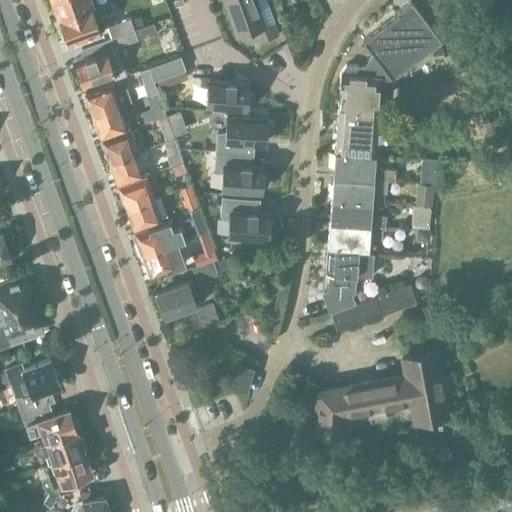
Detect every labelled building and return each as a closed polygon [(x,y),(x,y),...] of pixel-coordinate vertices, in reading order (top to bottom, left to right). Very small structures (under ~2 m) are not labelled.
[(96,3),(95,0),(51,0),(53,6),(57,7),(60,16),(96,3)] [(257,0),(221,0),(234,36),(258,28),(262,39),(278,34),(273,21),(266,24),(257,0)] [(373,52),(391,76),(441,40),(410,0),(409,0),(395,11),(397,13),(363,39),(373,52)] [(96,3),(60,16),(59,16),(59,19),(57,21),(60,29),(63,29),(67,39),(108,24),(112,35),(143,24),(140,14),(131,17),(131,16),(116,21),(112,13),(97,18),(92,7),(97,5),(96,3)] [(152,21),(143,24),(112,35),(115,45),(155,31),(152,21)] [(478,39),(461,46),(469,66),(486,59),(478,39)] [(106,48),(73,59),(78,73),(76,73),(79,82),(82,81),(83,85),(115,74),(109,55),(117,53),(112,40),(104,43),(106,48)] [(339,88),(338,108),(378,111),(380,85),(391,76),(373,52),(365,65),(345,64),(340,72),(339,89),(339,88)] [(149,65),(154,78),(184,67),(179,54),(149,65)] [(151,93),(157,91),(148,66),(139,70),(147,94),(151,93)] [(247,91),(247,81),(207,78),(206,103),(245,106),(246,102),(249,102),(251,100),(252,97),(251,94),(249,92),(247,91)] [(114,82),(85,92),(89,103),(88,108),(92,111),(93,114),(121,104),(130,101),(125,87),(116,90),(114,82)] [(151,93),(147,94),(146,95),(150,107),(140,110),(144,122),(154,119),(155,118),(165,114),(157,91),(151,93)] [(495,96),(483,99),(491,134),(503,131),(495,96)] [(121,104),(93,114),(94,117),(93,122),(97,125),(100,135),(129,125),(121,104)] [(334,152),(374,154),(378,111),(338,108),(334,152)] [(167,113),(170,120),(182,116),(179,109),(167,113)] [(243,140),(253,140),(264,141),(265,131),(268,131),(270,129),(271,126),(270,123),(268,121),(265,120),(266,116),(226,113),(225,130),(216,132),(215,149),(242,151),(243,140)] [(155,118),(154,119),(157,126),(168,122),(165,114),(155,118)] [(136,126),(102,139),(106,150),(105,154),(108,158),(109,160),(138,150),(133,136),(139,134),(136,126)] [(222,170),(221,186),(261,189),(261,185),(264,185),(266,183),(267,180),(266,177),(265,175),(262,174),(262,164),(252,163),(242,163),(242,151),(215,149),(214,167),(222,170)] [(138,150),(109,160),(110,163),(110,168),(114,172),(117,182),(151,169),(148,161),(143,163),(138,150)] [(167,156),(171,165),(182,161),(179,152),(167,156)] [(333,174),(392,178),(394,178),(395,166),(374,164),(374,154),(334,152),(333,174)] [(438,158),(420,157),(418,181),(433,183),(436,183),(438,158)] [(182,161),(171,165),(174,175),(185,171),(182,161)] [(392,178),(333,174),(331,198),(371,201),(372,189),(391,191),(392,178)] [(126,207),(155,197),(147,175),(118,185),(122,196),(122,201),(125,204),(126,207)] [(415,192),(432,193),(433,183),(418,181),(416,181),(415,192)] [(186,211),(190,209),(198,207),(193,194),(181,198),(186,211)] [(229,216),(227,233),(267,236),(267,232),(270,232),(272,230),(273,227),(273,224),(271,222),(268,221),(269,211),(248,209),(249,197),(222,195),(221,213),(229,216)] [(130,218),(134,227),(162,217),(155,197),(126,207),(127,209),(126,214),(130,218)] [(371,201),(331,198),(329,221),(382,225),(382,221),(378,221),(379,211),(370,211),(371,201)] [(413,204),(411,222),(429,224),(430,206),(413,204)] [(190,209),(199,232),(199,233),(207,230),(198,207),(190,209)] [(143,253),(171,243),(184,238),(179,225),(172,227),(169,219),(135,231),(139,241),(136,242),(140,251),(142,250),(143,253)] [(327,245),(362,248),(368,248),(369,237),(382,238),(382,226),(329,222),(327,245)] [(429,230),(417,229),(416,239),(428,240),(429,230)] [(0,259),(9,257),(0,230),(0,259)] [(171,243),(143,253),(151,274),(179,264),(171,243)] [(325,272),(356,274),(370,275),(372,253),(362,252),(362,248),(327,245),(325,272)] [(196,265),(213,259),(218,258),(215,248),(214,246),(192,254),(196,265)] [(195,277),(217,271),(213,259),(196,265),(192,266),(195,277)] [(0,285),(0,310),(33,299),(25,276),(0,285)] [(200,301),(192,278),(157,291),(158,293),(155,294),(162,314),(165,313),(166,314),(200,301)] [(382,314),(416,302),(409,282),(355,302),(349,284),(344,284),(323,291),(336,328),(382,312),(382,314)] [(41,322),(33,299),(0,310),(0,321),(2,321),(7,334),(11,343),(41,332),(38,323),(41,322)] [(212,301),(183,312),(190,331),(219,321),(212,301)] [(414,419),(415,419),(448,412),(436,348),(402,354),(405,371),(317,388),(315,411),(302,410),(301,428),(344,432),(345,414),(394,405),(395,409),(401,408),(400,404),(411,402),(414,419)] [(18,398),(22,410),(47,401),(53,399),(49,387),(60,383),(59,380),(62,379),(58,368),(55,369),(50,357),(12,371),(21,397),(18,398)] [(232,385),(236,386),(246,389),(253,368),(239,363),(232,385)] [(30,432),(33,431),(41,428),(45,440),(76,429),(76,428),(79,427),(75,415),(72,416),(69,407),(52,413),(47,401),(22,410),(30,432)] [(79,437),(76,429),(45,440),(34,444),(37,453),(41,452),(45,464),(87,449),(84,438),(79,437)] [(91,459),(87,449),(45,464),(49,475),(41,478),(45,490),(55,496),(60,494),(56,484),(92,472),(89,463),(91,459)] [(0,456),(0,471),(11,467),(7,454),(0,456)] [(39,490),(26,493),(28,502),(41,500),(39,490)] [(73,511),(109,511),(104,495),(92,497),(90,490),(80,492),(82,499),(73,511)] [(54,495),(49,492),(43,501),(51,505),(55,499),(54,495)] [(10,502),(12,511),(19,509),(23,511),(26,511),(24,499),(10,502)]
